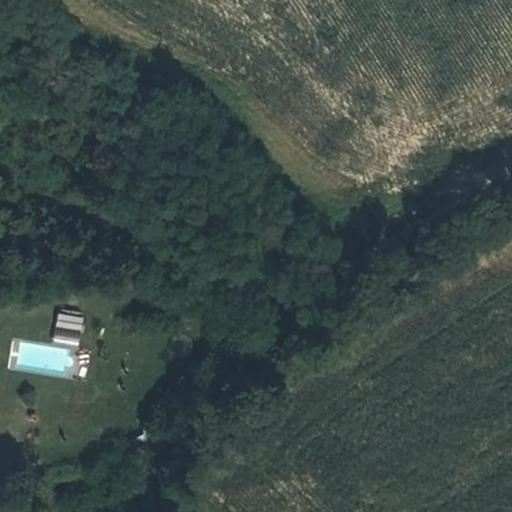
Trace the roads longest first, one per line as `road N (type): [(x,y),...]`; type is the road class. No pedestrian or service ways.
road 1 (track): [(511,182),(463,204),(154,240),(0,173)]
road 2 (track): [(228,371),(463,204)]
road 3 (track): [(228,371),(192,462),(191,511)]
